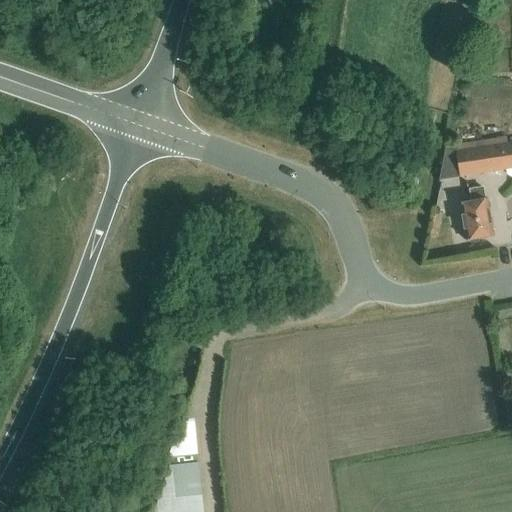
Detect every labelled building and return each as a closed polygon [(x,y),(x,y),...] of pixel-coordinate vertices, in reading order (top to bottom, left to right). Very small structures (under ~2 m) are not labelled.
[(464,106),(470,135),(499,128),(491,92),(479,94),(481,103),(464,106)] [(460,142),(455,143),(460,177),(504,170),(511,168),(511,142),(506,143),(505,138),(479,142),(478,140),(460,142)] [(486,200),(484,188),(472,190),(473,202),(461,204),(467,240),(468,240),(469,242),(471,243),(479,242),(480,240),(480,238),(494,236),(488,200),(486,200)] [(446,215),(433,215),(433,237),(446,237),(446,215)] [(511,427),(511,393),(503,396),(510,428),(511,427)] [(192,467),(192,458),(171,458),(171,468),(192,467)]
